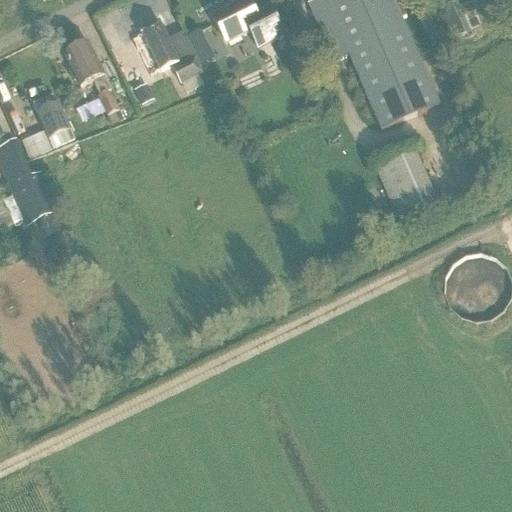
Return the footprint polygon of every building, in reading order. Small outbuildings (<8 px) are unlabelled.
[(256,16),(247,0),(242,0),(234,4),(235,7),(212,19),(226,44),(249,33),(258,51),(284,37),(269,9),(256,16)] [(318,0),(308,5),(333,64),(349,57),(381,132),(440,107),(392,0),(318,0)] [(142,37),(132,42),(150,78),(178,64),(159,24),(141,33),(142,37)] [(183,34),(170,40),(174,49),(183,65),(172,71),(181,87),(204,75),(183,34)] [(112,94),(88,45),(65,57),(81,90),(93,84),(100,99),(99,100),(108,120),(119,114),(110,95),(112,94)] [(136,95),(141,108),(153,103),(148,90),(136,95)] [(71,133),(59,105),(36,114),(48,142),(71,133)] [(52,152),(44,134),(22,144),(30,162),(52,152)] [(17,145),(0,152),(0,153),(32,226),(60,213),(44,177),(33,181),(17,145)] [(376,171),(402,230),(440,214),(415,154),(376,171)]
